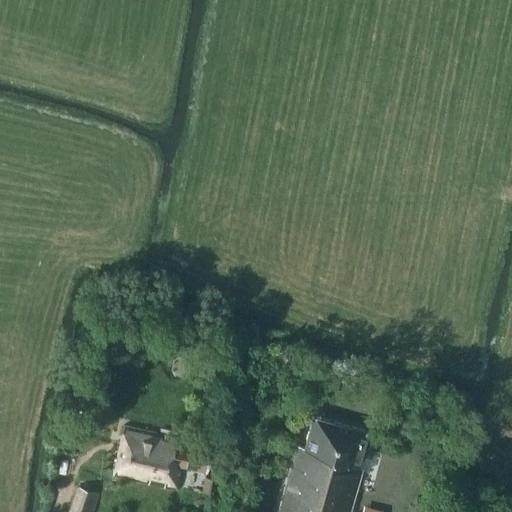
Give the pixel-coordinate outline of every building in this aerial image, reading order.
[(75,411),(88,412),(90,393),(77,391),(75,411)] [(366,462),(364,458),(370,436),(364,434),(365,430),(313,415),(304,446),(297,444),(276,511),(348,511),(361,469),(364,467),(366,462)] [(123,425),(111,473),(175,488),(180,465),(206,470),(210,449),(179,443),(180,438),(123,425)] [(200,490),(210,492),(212,477),(203,476),(200,490)] [(78,485),(68,511),(90,511),(97,492),(78,485)]
